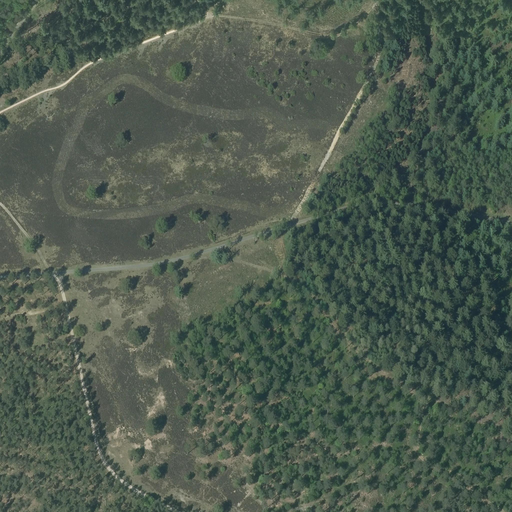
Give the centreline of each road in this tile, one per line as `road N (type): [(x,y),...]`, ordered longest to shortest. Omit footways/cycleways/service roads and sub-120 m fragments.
road 1 (track): [(511,223),(358,202),(177,260),(0,277)]
road 2 (track): [(64,304),(105,465),(178,511)]
road 3 (track): [(203,15),(330,36),(355,25),(375,0)]
